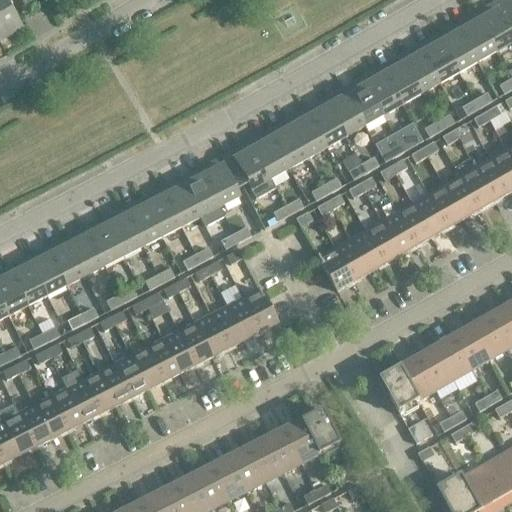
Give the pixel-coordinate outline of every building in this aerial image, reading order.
[(4,0),(0,0),(0,39),(14,31),(12,28),(19,24),(4,0)] [(505,2),(494,8),(511,39),(511,4),(507,7),(505,2)] [(511,39),(494,8),(486,13),(488,18),(478,23),(496,54),(511,44),(511,39)] [(496,54),(478,23),(468,29),(465,24),(457,29),(477,65),(496,54)] [(477,65),(457,29),(448,34),(451,39),(441,45),(458,75),(477,65)] [(458,75),(441,45),(431,50),(428,46),(419,51),(439,86),(458,75)] [(439,86),(419,51),(410,56),(413,60),(403,66),(420,97),(439,86)] [(420,97),(403,66),(393,72),(390,67),(382,72),(402,107),(420,97)] [(402,107),(382,72),(373,77),(375,82),(365,87),(383,118),(402,107)] [(511,92),(511,82),(511,81),(499,88),(504,97),(511,92)] [(383,118),(365,87),(355,93),(353,88),(344,93),(364,129),(383,118)] [(364,129),(344,93),(335,98),(338,103),(328,109),(345,139),(364,129)] [(487,96),(474,103),(479,112),(491,104),(487,96)] [(479,112),(474,103),(461,110),(466,119),(479,112)] [(345,139),(328,109),(318,114),(315,110),(306,114),(326,150),(345,139)] [(500,117),(495,109),(484,115),(489,124),(500,117)] [(326,150),(306,114),(298,119),(300,124),(290,130),(308,161),(326,150)] [(489,124),(484,115),(473,122),(478,130),(489,124)] [(449,117),(436,125),(441,133),(454,126),(449,117)] [(441,133),(436,125),(424,132),(429,140),(441,133)] [(469,135),(464,127),(453,133),(458,142),(469,135)] [(308,161),(290,130),(280,136),(278,131),(269,136),(289,171),(308,161)] [(458,142),(453,133),(442,140),(447,148),(458,142)] [(289,171),(269,136),(260,141),(263,145),(253,151),(270,182),(289,171)] [(411,139),(399,146),(404,155),(416,147),(411,139)] [(438,153),(433,145),(422,151),(427,159),(438,153)] [(404,155),(399,146),(386,153),(391,162),(404,155)] [(275,191),(270,182),(253,151),(242,157),(240,152),(230,157),(256,202),(275,191)] [(427,159),(422,151),(410,158),(415,166),(427,159)] [(511,193),(511,164),(506,154),(490,162),(509,195),(511,193)] [(373,160),(361,167),(366,176),(378,169),(373,160)] [(406,171),(402,162),(390,169),(395,177),(406,171)] [(509,195),(490,162),(475,171),(493,204),(509,195)] [(366,176),(361,167),(348,174),(353,183),(366,176)] [(239,200),(223,168),(212,174),(209,169),(200,173),(219,210),(239,200)] [(395,177),(390,169),(379,175),(384,184),(395,177)] [(493,204),(475,171),(459,180),(478,213),(493,204)] [(224,219),(219,210),(200,173),(192,178),(194,183),(184,188),(200,220),(204,228),(224,219)] [(375,188),(370,180),(359,186),(364,195),(375,188)] [(478,213),(459,180),(443,189),(462,222),(478,213)] [(336,181),(323,188),(328,197),(341,190),(336,181)] [(364,195),(359,186),(348,193),(353,201),(364,195)] [(200,220),(184,188),(173,193),(171,189),(162,193),(181,229),(200,220)] [(328,197),(323,188),(311,195),(316,204),(328,197)] [(462,222),(443,189),(428,198),(447,231),(462,222)] [(181,229),(162,193),(153,198),(156,203),(145,208),(161,239),(181,229)] [(344,206),(339,198),(328,204),(332,212),(344,206)] [(447,231),(428,198),(412,207),(431,240),(447,231)] [(298,202),(285,209),(290,217),(303,211),(298,202)] [(332,212),(328,204),(316,210),(321,219),(332,212)] [(431,240),(412,207),(397,216),(415,249),(431,240)] [(161,239),(145,208),(135,213),(133,208),(124,213),(142,249),(161,239)] [(290,217),(285,209),(273,216),(277,224),(290,217)] [(142,249),(124,213),(115,217),(117,222),(107,227),(123,259),(142,249)] [(312,223),(307,215),(295,222),(300,230),(312,223)] [(415,249),(397,216),(381,225),(400,258),(415,249)] [(400,258),(381,225),(365,234),(384,267),(400,258)] [(123,259),(107,227),(97,233),(94,228),(85,233),(104,269),(123,259)] [(246,230),(233,237),(238,246),(250,239),(246,230)] [(104,269),(85,233),(76,237),(79,242),(68,247),(85,279),(104,269)] [(384,267),(365,234),(350,243),(368,276),(384,267)] [(238,246),(233,237),(220,244),(225,252),(238,246)] [(368,276),(350,243),(334,252),(353,285),(368,276)] [(85,279),(68,247),(58,253),(56,248),(47,252),(65,289),(85,279)] [(208,250),(195,257),(200,266),(213,259),(208,250)] [(65,289),(47,252),(38,257),(40,262),(30,267),(46,298),(65,289)] [(242,261),(238,252),(226,259),(230,267),(242,261)] [(353,285),(334,252),(319,260),(318,259),(317,259),(337,294),(353,285)] [(200,266),(195,257),(182,264),(187,273),(200,266)] [(222,272),(217,263),(206,269),(210,278),(222,272)] [(46,298),(30,267),(20,272),(17,267),(8,272),(27,308),(46,298)] [(210,278),(206,269),(194,276),(199,284),(210,278)] [(170,271),(157,277),(161,286),(174,280),(170,271)] [(27,308),(8,272),(0,276),(0,277),(2,281),(0,282),(0,303),(8,318),(27,308)] [(161,286),(157,277),(144,284),(148,293),(161,286)] [(190,289),(185,280),(174,286),(178,295),(190,289)] [(178,295),(174,286),(162,292),(167,301),(178,295)] [(131,291),(119,297),(123,306),(136,300),(131,291)] [(276,326),(258,291),(257,292),(258,294),(242,302),(259,335),(276,326)] [(123,306),(119,297),(106,304),(110,313),(123,306)] [(158,306),(154,297),(142,303),(147,312),(158,306)] [(259,335),(242,302),(226,310),(243,343),(259,335)] [(147,312),(142,303),(131,309),(135,317),(147,312)] [(243,343),(226,310),(210,318),(227,351),(243,343)] [(511,349),(511,323),(505,310),(487,321),(505,353),(511,349)] [(93,311),(80,317),(85,326),(97,319),(93,311)] [(126,322),(122,314),(110,319),(115,328),(126,322)] [(85,326),(80,317),(67,324),(72,333),(85,326)] [(227,351),(210,318),(194,326),(211,360),(227,351)] [(115,328),(110,319),(99,325),(103,334),(115,328)] [(505,353),(487,321),(469,331),(488,363),(505,353)] [(211,360),(194,326),(178,334),(195,368),(211,360)] [(54,330),(41,337),(46,346),(59,339),(54,330)] [(94,339),(89,330),(78,336),(82,344),(94,339)] [(488,363),(469,331),(452,341),(470,373),(488,363)] [(195,368),(178,334),(162,343),(179,376),(195,368)] [(82,344),(78,336),(66,342),(71,350),(82,344)] [(46,346),(41,337),(29,343),(33,352),(46,346)] [(470,373),(452,341),(434,351),(452,383),(470,373)] [(179,376),(162,343),(146,351),(163,384),(179,376)] [(62,355),(57,346),(46,352),(50,361),(62,355)] [(16,349),(3,356),(7,365),(20,358),(16,349)] [(163,384),(146,351),(130,359),(147,392),(163,384)] [(452,383),(434,351),(416,361),(435,393),(452,383)] [(50,361),(46,352),(34,358),(39,367),(50,361)] [(147,392),(130,359),(114,367),(131,401),(147,392)] [(435,393),(416,361),(398,371),(417,403),(435,393)] [(30,371),(25,362),(14,368),(18,377),(30,371)] [(131,401),(114,367),(98,375),(115,409),(131,401)] [(18,377),(14,368),(2,374),(7,383),(18,377)] [(417,403),(398,371),(376,384),(385,400),(388,398),(398,414),(417,403)] [(115,409),(98,375),(82,383),(99,417),(115,409)] [(99,417),(82,383),(66,392),(83,425),(99,417)] [(83,425),(66,392),(50,400),(67,433),(83,425)] [(496,393),(485,400),(490,408),(501,401),(496,393)] [(67,433),(50,400),(34,408),(51,442),(67,433)] [(490,408),(485,400),(474,406),(479,414),(490,408)] [(510,414),(505,406),(494,412),(499,421),(510,414)] [(51,442),(34,408),(18,416),(35,450),(51,442)] [(325,412),(322,413),(302,423),(319,456),(339,446),(330,430),(333,428),(325,412)] [(461,413),(450,420),(454,428),(466,422),(461,413)] [(35,450),(18,416),(2,424),(19,458),(35,450)] [(454,428),(450,420),(438,426),(443,435),(454,428)] [(319,456),(302,423),(284,433),(301,466),(319,456)] [(408,431),(411,437),(419,433),(426,429),(423,423),(408,431)] [(19,458),(2,424),(0,425),(0,460),(3,466),(19,458)] [(477,433),(473,424),(461,431),(466,439),(477,433)] [(431,438),(426,429),(419,433),(424,442),(431,438)] [(466,439),(461,431),(450,438),(455,446),(466,439)] [(301,466),(284,433),(266,442),(282,475),(301,466)] [(424,442),(419,433),(411,437),(416,446),(424,442)] [(282,475),(266,442),(247,451),(264,484),(282,475)] [(433,458),(428,450),(417,457),(422,465),(433,458)] [(264,484),(247,451),(229,460),(246,494),(264,484)] [(511,500),(511,468),(506,457),(484,470),(504,505),(511,500)] [(246,494),(229,460),(211,470),(228,503),(246,494)] [(351,470),(348,464),(332,472),(335,478),(343,474),(351,470)] [(210,511),(228,503),(211,470),(193,479),(209,511),(210,511)] [(355,479),(351,470),(343,474),(348,483),(355,479)] [(491,511),(504,505),(484,470),(462,482),(460,477),(459,478),(478,511),(491,511)] [(348,483),(343,474),(335,478),(340,487),(348,483)] [(478,511),(459,478),(437,490),(448,511),(478,511)] [(209,511),(193,479),(175,488),(186,511),(209,511)] [(326,487),(314,493),(319,501),(330,495),(326,487)] [(364,496),(359,487),(347,493),(351,502),(364,496)] [(186,511),(175,488),(157,498),(163,511),(186,511)] [(319,501),(314,493),(303,499),(307,507),(319,501)] [(163,511),(157,498),(138,507),(140,511),(163,511)] [(331,511),(337,509),(332,501),(321,507),(323,511),(331,511)]
